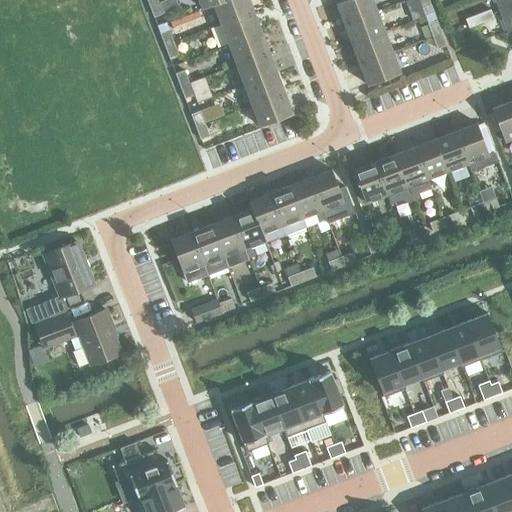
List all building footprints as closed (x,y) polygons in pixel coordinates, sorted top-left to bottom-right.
[(221,0),(198,0),(202,8),(213,4),(221,0)] [(220,23),(253,11),(248,0),(221,0),(213,4),(220,23)] [(343,23),(376,10),(372,0),(341,0),(335,2),(343,23)] [(511,0),(495,0),(500,11),(511,6),(511,0)] [(158,1),(149,4),(153,17),(162,14),(158,1)] [(511,6),(500,11),(507,31),(511,29),(511,6)] [(197,9),(169,19),(172,29),(201,19),(197,9)] [(481,23),(493,18),(490,9),(477,14),(481,23)] [(351,44),(384,31),(376,10),(343,23),(351,44)] [(228,43),(260,31),(253,11),(220,23),(228,43)] [(468,28),(481,23),(477,14),(465,19),(468,28)] [(432,36),(441,33),(436,20),(427,23),(432,36)] [(165,22),(156,25),(164,45),(173,42),(165,22)] [(236,65),(268,52),(260,31),(228,43),(236,65)] [(359,64),(392,52),(384,31),(351,44),(359,64)] [(441,33),(432,36),(437,48),(446,45),(441,33)] [(173,42),(164,45),(169,58),(178,54),(173,42)] [(243,84),(276,72),(268,52),(236,65),(243,84)] [(392,52),(359,64),(367,85),(400,72),(392,52)] [(180,86),(189,82),(184,70),(175,73),(180,86)] [(252,106),(284,94),(276,72),(243,84),(252,106)] [(193,95),(190,86),(189,82),(180,86),(184,98),(193,95)] [(284,94),(252,106),(259,126),(292,113),(284,94)] [(504,141),(511,138),(511,101),(511,100),(492,108),(504,141)] [(215,118),(211,106),(200,110),(205,122),(215,118)] [(195,126),(204,123),(199,111),(190,114),(195,126)] [(204,123),(195,126),(200,139),(209,136),(204,123)] [(455,131),(467,163),(470,172),(497,161),(494,152),(488,154),(476,123),(455,131)] [(447,171),(467,163),(455,131),(435,139),(447,171)] [(414,146),(427,179),(447,171),(435,139),(414,146)] [(414,146),(394,154),(410,196),(411,200),(432,193),(427,179),(414,146)] [(386,194),(386,195),(389,204),(402,199),(408,202),(411,200),(410,196),(394,154),(374,162),(386,194)] [(365,202),(386,195),(386,194),(374,162),(353,170),(365,202)] [(310,177),(326,219),(333,216),(330,207),(343,202),(331,169),(310,177)] [(310,177),(290,185),(306,227),(326,219),(310,177)] [(269,193),(285,235),(306,227),(290,185),(269,193)] [(261,233),(262,233),(274,228),(277,238),(285,235),(269,193),(248,201),(251,209),(252,208),(261,233)] [(482,202),(486,211),(498,206),(495,197),(482,202)] [(473,216),(486,211),(482,202),(470,207),(473,216)] [(252,208),(251,209),(232,216),(247,257),(254,255),(251,246),(265,241),(262,233),(261,233),(252,208)] [(441,218),(445,227),(457,222),(454,213),(441,218)] [(211,224),(228,267),(247,259),(247,257),(232,216),(211,224)] [(432,231),(445,227),(441,218),(429,222),(432,231)] [(191,232),(207,275),(228,267),(211,224),(191,232)] [(401,233),(404,242),(417,237),(413,228),(401,233)] [(170,240),(182,272),(186,283),(207,275),(191,232),(170,240)] [(392,247),(404,242),(401,233),(388,238),(392,247)] [(59,296),(27,308),(32,323),(83,303),(78,289),(93,284),(76,241),(43,254),(59,296)] [(340,256),(344,265),(356,261),(353,252),(340,256)] [(331,270),(344,265),(340,256),(328,261),(331,270)] [(300,272),(303,281),(315,276),(312,267),(300,272)] [(290,286),(303,281),(300,272),(287,277),(290,286)] [(259,287),(262,296),(275,292),(271,283),(259,287)] [(250,301),(262,296),(259,287),(246,292),(250,301)] [(218,303),(222,312),(234,307),(231,298),(218,303)] [(222,312),(218,303),(217,299),(190,309),(195,322),(222,312)] [(70,311),(35,324),(44,347),(78,333),(84,346),(84,348),(74,352),(80,366),(89,362),(90,364),(120,352),(110,327),(112,326),(105,309),(69,323),(65,314),(71,312),(70,311)] [(487,313),(465,321),(480,359),(501,351),(487,313)] [(465,321),(446,328),(461,366),(463,366),(478,360),(480,359),(465,321)] [(446,328),(427,335),(442,374),(443,373),(441,369),(452,364),(458,362),(460,367),(461,366),(446,328)] [(427,335),(408,342),(423,381),(442,374),(427,335)] [(408,342),(389,350),(404,388),(405,388),(403,383),(410,381),(420,377),(422,381),(423,381),(408,342)] [(389,350),(368,358),(383,396),(404,388),(389,350)] [(329,370),(308,378),(324,422),(325,421),(327,426),(346,419),(341,406),(342,405),(338,393),(342,391),(337,378),(333,380),(329,370)] [(307,379),(289,386),(305,429),(324,422),(308,378),(307,379)] [(488,380),(477,385),(483,400),(494,395),(490,384),(488,380)] [(497,381),(490,384),(494,395),(502,392),(497,381)] [(289,386),(270,393),(286,436),(305,429),(289,386)] [(270,393),(250,400),(267,443),(268,443),(265,434),(282,427),(285,436),(286,436),(270,393)] [(459,396),(452,398),(456,410),(464,407),(459,396)] [(452,398),(444,401),(448,413),(456,410),(452,398)] [(250,400),(230,408),(246,451),(267,443),(250,400)] [(421,410),(414,413),(418,424),(425,422),(421,410)] [(414,413),(406,416),(410,427),(418,424),(414,413)] [(340,441),(333,444),(337,455),(345,452),(340,441)] [(124,461),(118,463),(123,478),(123,479),(129,477),(131,480),(137,497),(134,498),(131,499),(131,500),(175,483),(166,460),(160,462),(155,449),(140,455),(135,442),(119,448),(124,461)] [(333,444),(325,447),(330,458),(337,455),(333,444)] [(304,451),(293,455),(295,459),(299,470),(310,466),(304,451)] [(295,459),(287,461),(292,473),(299,470),(295,459)] [(258,473),(250,476),(254,487),(262,484),(258,473)] [(511,511),(511,496),(504,476),(484,483),(494,511),(511,511)] [(175,483),(131,500),(136,511),(172,511),(184,507),(175,484),(176,484),(175,483)] [(494,511),(484,483),(464,491),(471,511),(494,511)] [(471,511),(464,491),(443,499),(448,511),(471,511)] [(421,511),(448,511),(443,499),(420,508),(421,511)]
